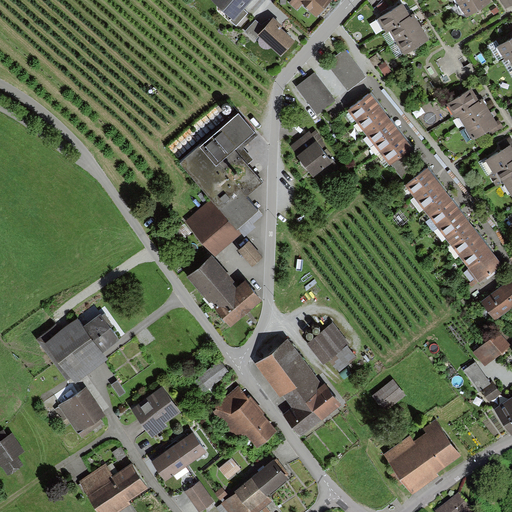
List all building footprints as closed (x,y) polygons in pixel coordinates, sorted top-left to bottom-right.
[(211,0),(211,1),(229,17),(226,20),(235,28),(247,15),(243,11),(252,0),(211,0)] [(317,17),(331,0),(293,0),(290,4),(297,10),(302,4),(317,17)] [(456,0),(466,15),(491,0),(490,0),(456,0)] [(511,0),(500,0),(506,9),(511,5),(511,0)] [(388,8),(384,2),(376,6),(380,13),(388,8)] [(389,30),(403,54),(416,47),(430,39),(415,14),(411,16),(403,3),(376,19),(384,33),(389,30)] [(260,37),(280,54),(292,41),(279,29),(281,27),(271,19),(268,23),(260,27),(254,22),(243,34),(254,43),(260,37)] [(510,58),(511,61),(511,39),(498,47),(503,57),(505,61),(510,58)] [(345,49),(326,63),(348,91),(366,77),(345,49)] [(375,66),(382,62),(377,55),(370,59),(375,66)] [(379,67),(385,76),(392,71),(386,62),(379,67)] [(316,72),(296,87),(317,114),(336,99),(316,72)] [(499,121),(496,122),(493,116),(486,104),(483,98),(478,101),(476,96),(472,89),(448,103),(455,115),(459,113),(474,140),(489,131),(491,135),(503,128),(499,121)] [(388,164),(413,145),(407,138),(403,132),(395,122),(387,112),(379,102),(371,91),(347,109),(388,164)] [(213,201),(237,230),(260,211),(247,196),(264,182),(235,149),(255,132),(237,114),(181,164),(213,201)] [(329,176),(338,169),(322,149),(327,145),(315,131),(311,134),(309,131),(298,140),(290,147),(315,177),(324,170),(329,176)] [(503,150),(485,162),(492,173),(489,175),(497,187),(503,184),(511,197),(511,138),(510,136),(499,144),(503,150)] [(404,185),(477,280),(500,263),(486,244),(480,237),(463,215),(458,208),(440,184),(435,178),(427,168),(404,185)] [(187,223),(215,256),(241,234),(237,230),(213,201),(187,223)] [(252,266),(263,256),(250,241),(239,251),(252,266)] [(212,303),(232,327),(262,300),(251,288),(245,280),(236,288),(233,284),(235,282),(212,255),(187,277),(211,304),(212,303)] [(481,301),(496,320),(511,307),(511,280),(511,279),(500,287),(481,301)] [(73,374),(75,378),(108,354),(102,346),(118,335),(106,318),(101,311),(86,322),(80,314),(61,328),(57,322),(37,337),(67,378),(73,374)] [(307,343),(325,364),(329,361),(339,374),(359,358),(347,344),(350,343),(333,322),(307,343)] [(474,352),(486,366),(511,344),(499,330),(474,352)] [(285,414),(302,435),(342,405),(333,393),(326,384),(322,386),(287,341),(257,364),(292,408),(285,414)] [(203,372),(211,384),(231,368),(223,357),(203,372)] [(477,362),(464,371),(479,393),(492,384),(477,362)] [(376,390),(387,405),(406,391),(395,376),(376,390)] [(119,380),(112,384),(121,397),(128,393),(119,380)] [(99,415),(106,411),(88,383),(60,401),(78,428),(80,427),(83,432),(102,420),(99,415)] [(246,427),(258,442),(276,427),(268,418),(263,412),(265,410),(250,393),(248,395),(239,383),(211,407),(229,428),(234,424),(241,431),(246,427)] [(482,392),(490,402),(501,393),(494,383),(482,392)] [(135,405),(154,433),(168,423),(166,420),(182,410),(165,385),(135,405)] [(511,397),(495,409),(504,421),(511,432),(511,397)] [(386,452),(415,492),(440,473),(438,471),(462,454),(451,439),(436,418),(422,427),(425,431),(415,438),(412,433),(386,452)] [(0,452),(10,469),(25,459),(19,451),(27,446),(16,428),(10,431),(7,427),(0,430),(0,452)] [(152,457),(165,475),(208,446),(195,427),(183,436),(161,451),(152,457)] [(232,456),(220,467),(229,478),(242,467),(232,456)] [(223,502),(232,511),(254,511),(273,497),(269,493),(291,475),(276,457),(262,469),(223,502)] [(82,478),(104,511),(112,511),(131,500),(129,496),(149,483),(133,459),(115,471),(108,461),(82,478)] [(187,488),(201,508),(215,498),(200,479),(187,488)] [(436,511),(472,511),(459,495),(447,504),(436,511)]
